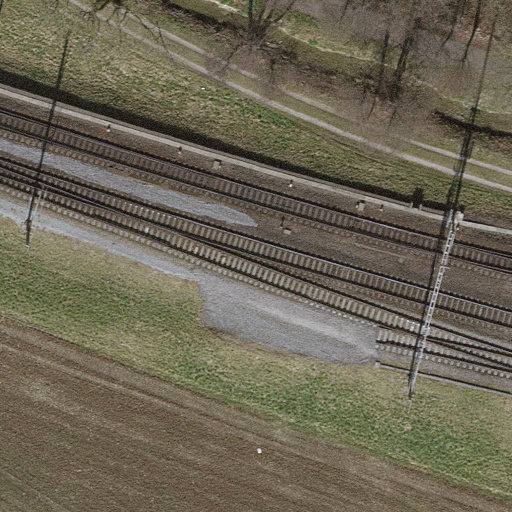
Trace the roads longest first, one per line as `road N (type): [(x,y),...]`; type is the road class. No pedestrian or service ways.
road 1 (track): [(511,179),(300,106),(92,0)]
road 2 (track): [(305,0),(511,71)]
